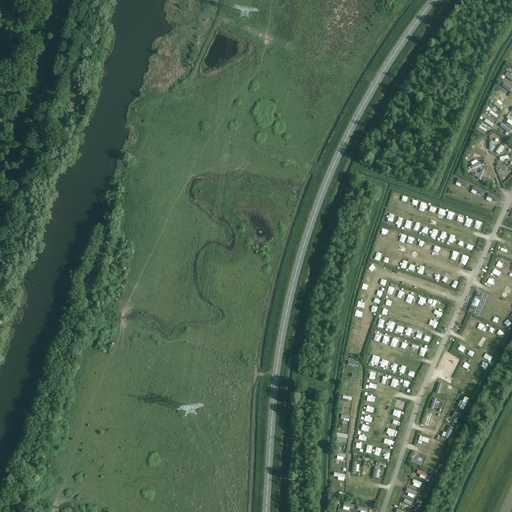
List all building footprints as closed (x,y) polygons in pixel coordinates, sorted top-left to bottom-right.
[(502,85),(510,91),(511,87),(504,82),(502,85)] [(507,103),(509,100),(499,95),(497,97),(507,103)] [(494,104),(500,108),(503,105),(496,100),(494,104)] [(500,127),(509,134),(511,130),(502,123),(500,127)] [(476,129),(484,134),(486,131),(478,125),(476,129)] [(478,145),(483,152),(486,149),(481,142),(478,145)] [(502,145),(496,152),(499,154),(504,147),(502,145)] [(470,165),(472,169),(481,164),(479,161),(470,165)] [(466,186),(468,183),(458,178),(456,181),(466,186)] [(451,191),(455,194),(459,187),(455,184),(451,191)] [(483,190),(474,186),(472,189),(482,194),(483,190)] [(460,194),(463,197),(469,191),(465,188),(460,194)] [(499,197),(489,193),(487,197),(497,201),(499,197)] [(478,292),(469,312),(477,316),(487,296),(478,292)] [(435,387),(451,394),(455,382),(440,376),(435,387)]
